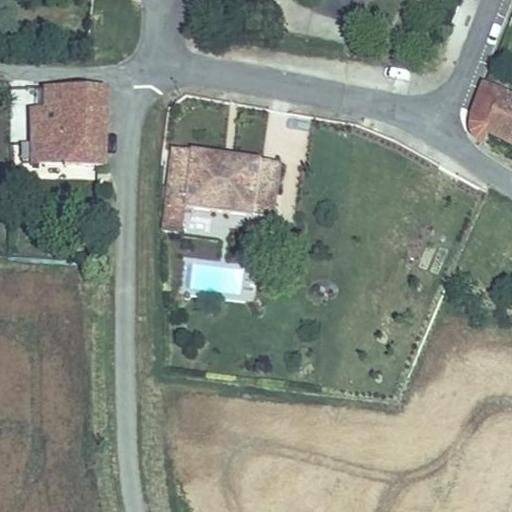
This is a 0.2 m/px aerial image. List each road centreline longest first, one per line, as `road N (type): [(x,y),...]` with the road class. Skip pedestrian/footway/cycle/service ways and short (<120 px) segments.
road 1 (unclassified): [(155,74),(125,156),(117,277),(113,413),(131,511)]
road 2 (unclassified): [(155,74),(290,82),(433,129)]
road 3 (unclassified): [(0,69),(155,74)]
road 4 (residential): [(433,129),(488,0)]
